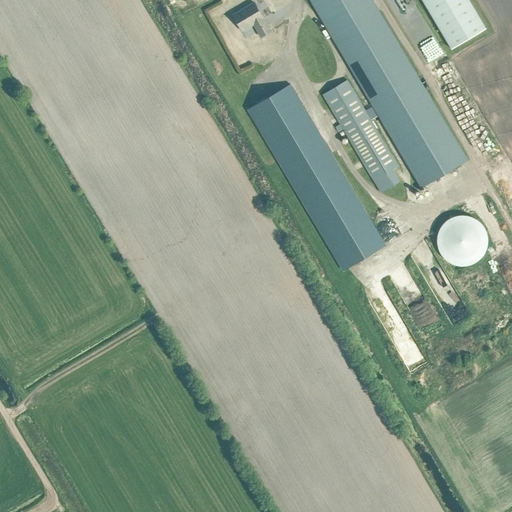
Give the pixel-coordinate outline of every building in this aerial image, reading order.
[(467,160),(371,0),(311,0),(374,106),(366,111),(348,80),(323,95),(374,180),(399,166),(371,120),(380,115),(422,186),(467,160)] [(422,0),(451,49),(487,28),(469,0),(422,0)] [(271,31),(254,2),(233,15),(243,31),(254,24),(261,37),(271,31)] [(276,52),(282,49),(276,38),(270,42),(276,52)] [(291,85),(249,109),(344,269),(385,245),(291,85)] [(467,265),(475,262),(482,257),(485,251),(488,243),(487,235),(484,226),(478,220),(470,216),(463,215),(455,216),(448,219),(441,226),(438,234),(437,243),(439,251),(443,257),(449,262),(458,265),(467,265)]
